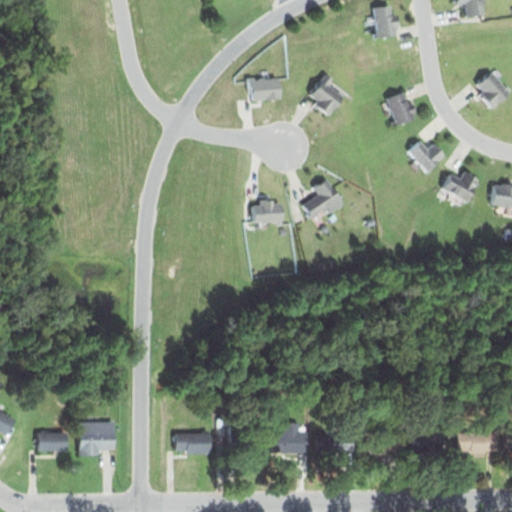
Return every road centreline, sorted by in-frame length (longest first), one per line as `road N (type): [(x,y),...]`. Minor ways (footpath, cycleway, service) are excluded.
road 1 (residential): [(141,511),(142,271),(154,176),(169,132),(214,66),(303,0)]
road 2 (residential): [(0,490),(27,503),(511,494)]
road 3 (residential): [(283,144),(212,133),(160,108),(136,73),(120,0)]
road 4 (residential): [(511,150),(476,140),(443,106),(420,0)]
